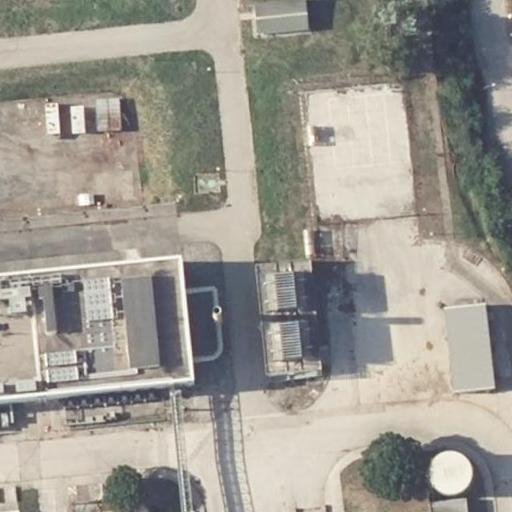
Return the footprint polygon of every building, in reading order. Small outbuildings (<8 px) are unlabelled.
[(297,0),(255,5),(259,34),(310,29),(306,0),(297,0)] [(178,263),(0,282),(0,406),(192,386),(178,263)] [(309,270),(255,275),(266,376),(325,371),(309,270)] [(486,307),(444,313),(454,396),(495,390),(486,307)] [(469,456),(463,452),(456,451),(449,452),(443,455),(438,460),(435,467),(434,473),(436,480),(439,486),(445,490),(451,493),(458,493),(465,491),(471,487),(475,481),(476,474),(476,467),(473,461),(469,456)] [(469,511),(468,496),(432,500),(432,511),(469,511)]
